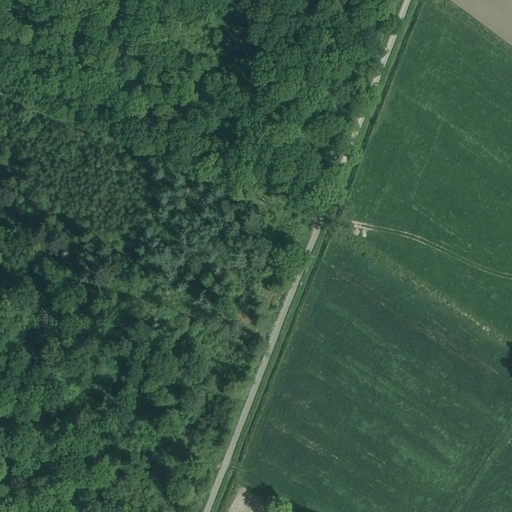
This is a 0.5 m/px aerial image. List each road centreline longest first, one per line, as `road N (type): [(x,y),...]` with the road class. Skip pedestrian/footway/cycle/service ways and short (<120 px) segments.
road 1 (unclassified): [(407,0),(206,511)]
road 2 (track): [(320,218),(0,96)]
road 3 (track): [(320,218),(338,218),(511,337)]
